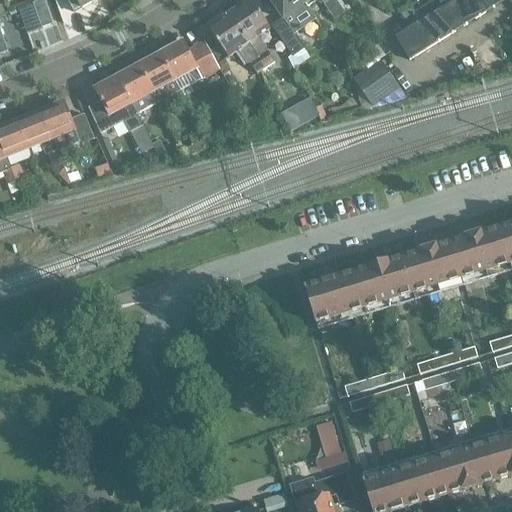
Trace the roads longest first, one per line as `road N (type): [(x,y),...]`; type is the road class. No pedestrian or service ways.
road 1 (residential): [(180,511),(177,454),(155,361),(165,323),(188,292),(511,189)]
road 2 (residential): [(0,91),(75,62),(187,0)]
